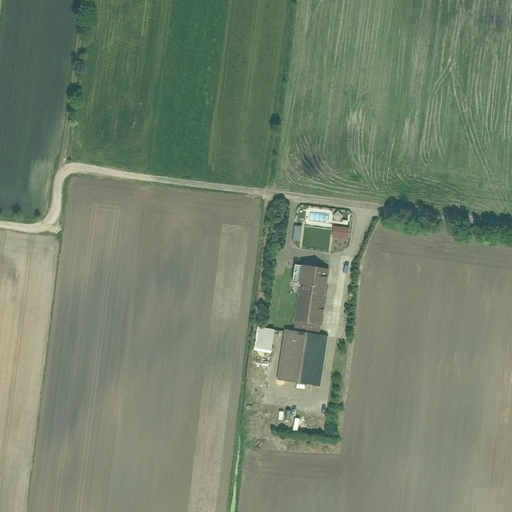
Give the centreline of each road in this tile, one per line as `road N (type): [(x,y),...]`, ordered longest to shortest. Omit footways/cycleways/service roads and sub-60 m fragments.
road 1 (track): [(511,224),(148,177)]
road 2 (track): [(364,205),(344,265),(327,391),(278,388)]
